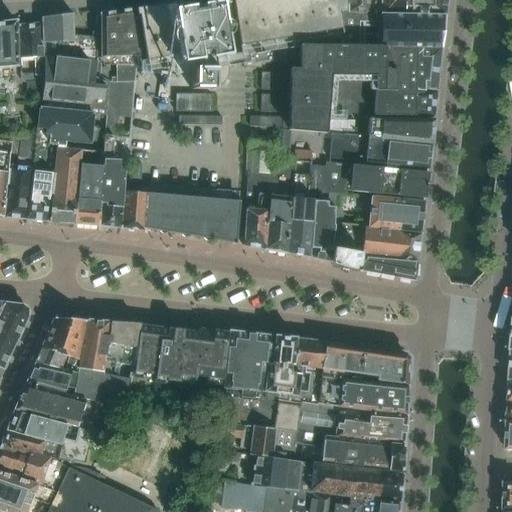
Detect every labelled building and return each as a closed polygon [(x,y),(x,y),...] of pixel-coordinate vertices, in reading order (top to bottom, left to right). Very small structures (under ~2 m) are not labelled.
[(211,90),(211,89),(215,88),(219,87),(222,84),(225,81),(227,78),(228,74),(229,70),(228,66),(227,56),(227,55),(219,2),(199,5),(200,10),(191,12),(189,0),(187,0),(136,8),(136,9),(138,55),(144,54),(145,61),(148,60),(155,59),(163,58),(171,57),(178,55),(180,63),(190,63),(191,70),(190,70),(191,89),(211,90)] [(341,12),(347,12),(346,0),(232,0),(241,53),(242,59),(259,56),(267,55),(274,54),(281,52),(291,51),(299,51),(299,46),(328,47),(328,12),(341,12)] [(346,0),(347,12),(347,13),(368,14),(368,0),(346,0)] [(379,0),(380,15),(444,17),(445,0),(379,0)] [(138,56),(138,55),(136,9),(100,15),(100,57),(119,57),(120,61),(116,65),(116,78),(111,78),(111,83),(133,82),(133,56),(138,56)] [(440,49),(444,17),(380,15),(368,15),(368,14),(347,13),(347,12),(341,12),(340,47),(440,49)] [(105,116),(108,83),(108,82),(95,75),(96,62),(96,38),(73,35),(72,14),(41,18),(41,24),(42,80),(42,82),(41,96),(41,107),(38,107),(37,109),(92,115),(105,116)] [(16,21),(0,23),(0,68),(17,68),(16,21)] [(42,80),(41,24),(20,26),(20,59),(33,59),(34,68),(34,73),(20,74),(20,79),(21,81),(22,82),(26,83),(42,82),(42,80)] [(372,116),(373,116),(433,116),(435,91),(440,49),(340,47),(328,47),(299,46),(299,51),(299,60),(299,69),(291,69),(289,69),(289,71),(288,130),(290,131),(325,134),(330,76),(375,77),(372,116)] [(281,52),(274,54),(275,62),(282,61),(281,52)] [(274,54),(267,55),(268,63),(275,62),(274,54)] [(171,57),(172,65),(180,64),(180,63),(178,55),(171,57)] [(267,55),(259,56),(261,64),(268,63),(267,55)] [(261,64),(259,56),(242,59),(243,68),(261,68),(261,64)] [(163,58),(164,67),(172,65),(171,57),(163,58)] [(155,59),(157,68),(164,67),(163,58),(155,59)] [(148,60),(149,69),(157,68),(155,59),(148,60)] [(42,82),(26,83),(26,95),(41,96),(42,82)] [(104,136),(103,153),(102,160),(103,161),(102,172),(99,216),(98,226),(121,228),(124,162),(125,162),(128,138),(115,137),(117,117),(130,118),(133,82),(111,83),(108,83),(105,116),(104,136)] [(64,147),(65,141),(89,144),(92,115),(37,109),(35,142),(34,144),(64,147)] [(421,143),(431,144),(433,120),(369,119),(368,138),(421,143)] [(276,129),(273,158),(287,159),(290,131),(288,130),(276,129)] [(249,135),(248,151),(272,153),(274,138),(249,135)] [(342,160),(428,169),(431,144),(421,143),(368,138),(345,135),(342,160)] [(0,151),(9,153),(11,140),(0,138),(0,151)] [(3,207),(2,217),(26,219),(26,209),(27,209),(34,150),(34,144),(35,142),(11,139),(11,140),(9,153),(3,207)] [(79,164),(80,151),(55,149),(55,152),(49,221),(74,224),(75,214),(79,164)] [(49,221),(55,152),(34,150),(27,209),(26,219),(49,221)] [(0,216),(2,217),(3,207),(9,153),(0,151),(0,216)] [(270,195),(291,197),(293,172),(271,171),(271,160),(262,159),(262,153),(248,151),(247,174),(272,175),(270,195)] [(75,214),(74,224),(97,226),(101,172),(102,172),(103,161),(102,160),(103,153),(100,152),(98,166),(79,164),(75,214)] [(313,192),(328,193),(327,207),(339,208),(339,194),(344,194),(345,190),(346,165),(327,163),(325,163),(324,167),(311,166),(311,162),(294,161),(293,172),(291,197),(289,224),(287,253),(308,257),(313,192)] [(353,166),(346,165),(345,190),(423,199),(424,199),(427,173),(353,166)] [(269,195),(270,195),(272,175),(247,174),(243,238),(243,245),(264,249),(269,195)] [(146,193),(123,191),(121,228),(144,230),(144,229),(146,193)] [(329,262),(333,208),(327,208),(327,207),(328,193),(313,192),(308,257),(329,262)] [(144,229),(146,230),(146,229),(212,240),(211,240),(223,242),(235,244),(236,237),(239,202),(228,200),(146,193),(144,229)] [(291,197),(270,195),(269,195),(264,249),(286,253),(288,224),(289,224),(291,197)] [(424,202),(370,196),(367,227),(410,231),(420,233),(424,202)] [(334,245),(363,250),(363,256),(416,262),(420,233),(367,227),(337,224),(334,245)] [(363,250),(334,245),(332,263),(361,271),(362,257),(363,256),(363,250)] [(362,257),(361,271),(399,277),(399,278),(400,278),(410,279),(410,280),(411,280),(411,279),(414,277),(415,277),(415,276),(416,265),(417,263),(416,263),(362,257)] [(27,318),(28,316),(28,313),(28,312),(28,310),(27,309),(27,308),(26,308),(25,307),(24,307),(22,306),(22,305),(4,303),(0,312),(0,368),(2,369),(22,329),(27,318)] [(86,321),(54,318),(54,319),(42,348),(78,361),(86,321)] [(73,397),(84,400),(124,410),(131,374),(107,370),(103,362),(110,323),(87,321),(79,361),(77,374),(76,377),(73,397)] [(139,324),(110,323),(103,362),(107,370),(131,374),(132,374),(139,324)] [(161,385),(162,385),(163,385),(164,385),(166,383),(166,381),(190,384),(192,384),(193,383),(194,382),(195,377),(205,378),(205,382),(206,383),(207,384),(221,386),(228,332),(200,328),(196,332),(139,324),(132,374),(132,378),(141,379),(143,379),(144,378),(144,376),(154,378),(153,384),(161,385)] [(266,364),(272,365),(273,338),(229,332),(219,421),(273,428),(276,402),(277,393),(270,393),(270,385),(264,384),(266,364)] [(296,339),(274,337),(273,338),(272,365),(266,364),(264,384),(270,385),(270,393),(277,393),(276,402),(300,405),(300,402),(302,402),(307,372),(307,366),(293,364),(296,339)] [(296,339),(293,364),(307,366),(322,369),(325,343),(296,339)] [(307,366),(307,372),(322,374),(321,376),(340,379),(343,346),(325,343),(322,369),(307,366)] [(342,372),(340,379),(397,385),(397,384),(407,385),(409,359),(408,359),(405,355),(405,354),(345,346),(343,356),(342,372)] [(78,361),(42,348),(35,363),(77,374),(79,361),(78,361)] [(76,377),(77,374),(35,363),(25,384),(73,397),(76,377)] [(321,376),(318,403),(336,405),(336,407),(338,407),(338,408),(406,415),(407,386),(397,385),(340,379),(321,376)] [(73,397),(25,384),(14,410),(75,427),(84,400),(73,397)] [(273,428),(276,428),(296,431),(322,435),(334,437),(403,445),(406,415),(338,408),(338,407),(336,407),(336,405),(318,403),(316,403),(316,404),(302,402),(300,402),(300,405),(276,402),(273,428)] [(66,426),(13,411),(13,412),(14,413),(7,430),(87,450),(89,450),(92,432),(78,428),(75,441),(63,438),(66,426)] [(290,455),(273,453),(276,428),(273,428),(219,421),(217,437),(249,441),(248,457),(255,458),(289,462),(289,460),(290,455)] [(276,428),(273,453),(290,455),(293,456),(294,444),(296,431),(276,428)] [(1,444),(51,458),(73,461),(84,464),(87,450),(7,430),(6,429),(6,431),(1,444)] [(322,435),(296,431),(294,444),(320,449),(319,463),(369,468),(401,471),(403,445),(334,437),(322,435)] [(1,445),(0,447),(0,469),(38,484),(41,485),(41,486),(53,490),(64,467),(102,485),(104,478),(100,477),(101,476),(86,469),(72,467),(73,461),(51,458),(50,458),(47,458),(1,445)] [(255,458),(250,486),(267,488),(279,490),(279,488),(308,493),(308,492),(334,495),(348,497),(398,503),(401,476),(311,465),(311,464),(289,460),(289,462),(255,458)] [(53,490),(43,511),(157,511),(102,485),(64,467),(53,490)] [(0,511),(43,511),(53,490),(41,486),(40,487),(0,472),(0,511)] [(223,483),(220,508),(250,511),(263,511),(267,488),(250,486),(223,483)] [(212,488),(210,503),(220,505),(222,490),(212,488)] [(279,490),(267,488),(263,511),(331,511),(332,504),(333,504),(334,495),(308,492),(308,493),(279,488),(279,490)] [(396,511),(398,503),(348,497),(347,506),(333,504),(332,504),(331,511),(396,511)]
